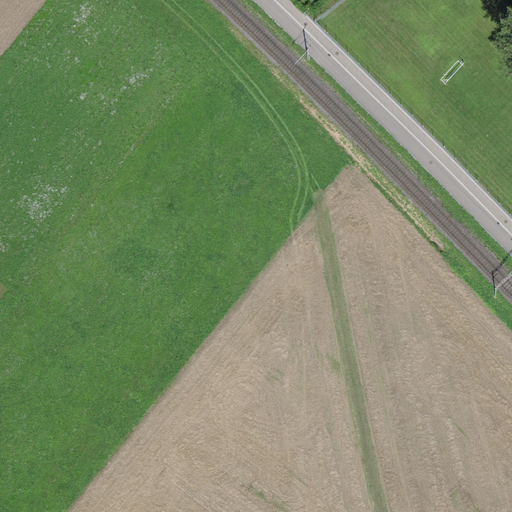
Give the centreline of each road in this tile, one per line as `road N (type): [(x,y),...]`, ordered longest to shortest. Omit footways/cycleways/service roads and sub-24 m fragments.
road 1 (track): [(378,511),(330,258),(285,135),(159,0)]
road 2 (residential): [(511,247),(264,0)]
